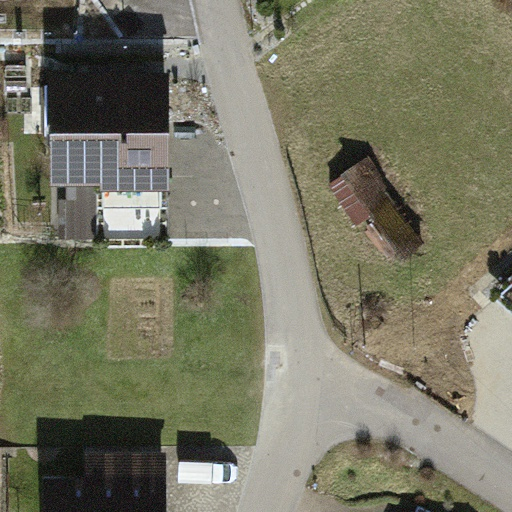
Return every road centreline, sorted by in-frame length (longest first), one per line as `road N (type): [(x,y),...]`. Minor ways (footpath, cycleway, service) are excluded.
road 1 (residential): [(216,0),(278,220),(304,364)]
road 2 (residential): [(511,481),(437,431),(304,364)]
road 3 (residential): [(304,364),(265,511)]
